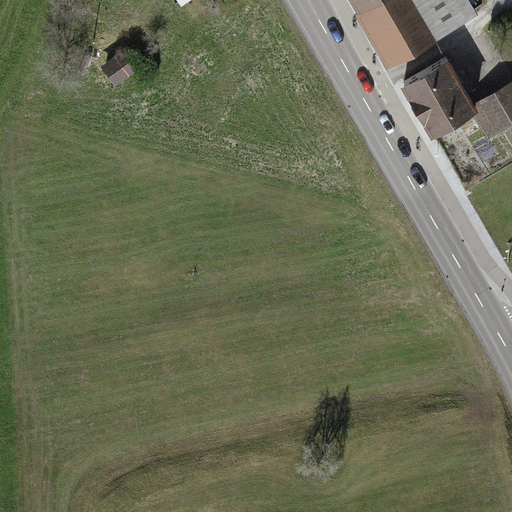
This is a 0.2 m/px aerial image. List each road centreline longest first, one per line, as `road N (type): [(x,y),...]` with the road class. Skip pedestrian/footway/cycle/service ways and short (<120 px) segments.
road 1 (secondary): [(503,343),(360,94)]
road 2 (residential): [(510,0),(360,94)]
